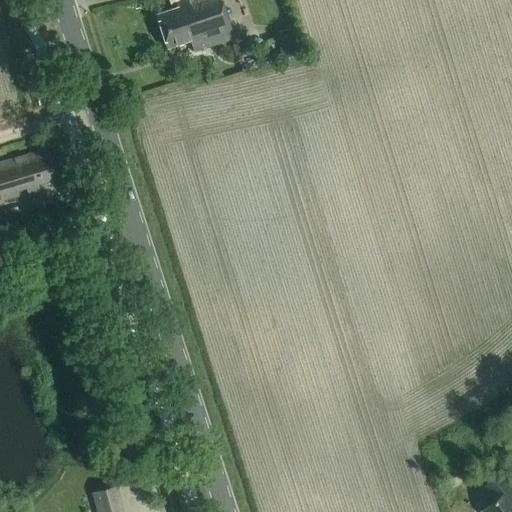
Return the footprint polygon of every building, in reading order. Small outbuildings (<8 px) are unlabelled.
[(190,45),(230,32),(219,0),(184,0),(176,3),(177,8),(155,16),(166,49),(188,42),(190,45)] [(299,52),(294,36),(277,41),(280,52),(265,57),(267,61),(299,52)] [(38,151),(6,161),(0,162),(0,199),(0,201),(18,196),(16,191),(26,188),(27,192),(38,189),(37,185),(54,180),(46,155),(39,157),(38,151)] [(480,511),(511,511),(511,498),(506,492),(511,488),(500,473),(483,487),(494,500),(480,511)] [(121,511),(115,485),(90,492),(95,511),(121,511)]
